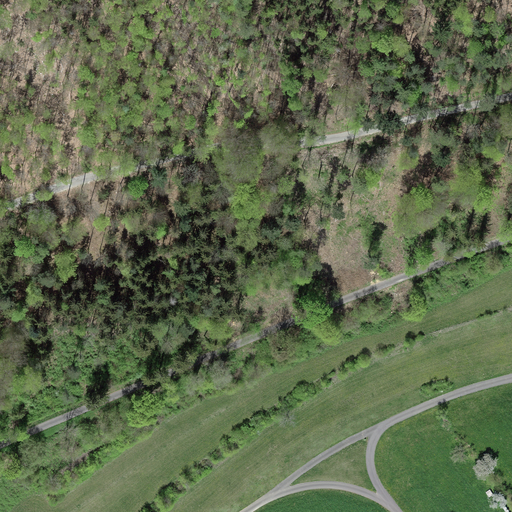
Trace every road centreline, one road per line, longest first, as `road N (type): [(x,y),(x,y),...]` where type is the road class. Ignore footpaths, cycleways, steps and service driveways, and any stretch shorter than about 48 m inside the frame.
road 1 (track): [(511,238),(0,445)]
road 2 (unclassified): [(0,202),(235,145),(325,145),(511,100)]
road 3 (residential): [(511,379),(380,428),(369,459),(395,511)]
